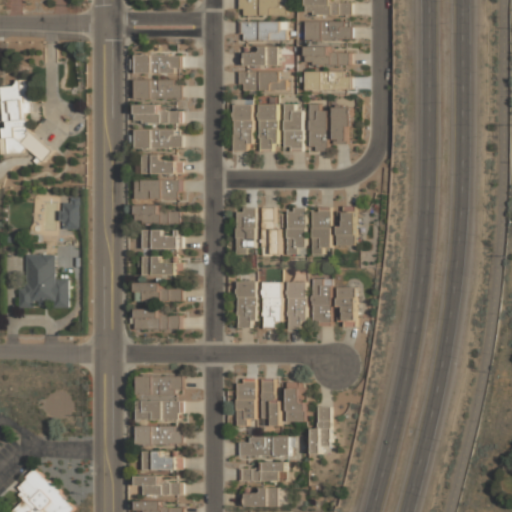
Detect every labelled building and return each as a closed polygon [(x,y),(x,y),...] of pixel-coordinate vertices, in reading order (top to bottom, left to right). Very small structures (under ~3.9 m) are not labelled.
[(288,14),(288,0),(241,0),(241,14),(288,14)] [(353,13),(353,1),(339,1),(339,0),(307,0),(307,13),(353,13)] [(353,20),(308,20),(308,39),(353,39),(353,20)] [(287,40),(287,21),(241,21),(241,40),(287,40)] [(353,52),(334,52),(334,46),(308,46),(308,64),(353,64),(353,52)] [(280,47),(241,47),(241,65),(280,65),(280,47)] [(137,73),(185,73),(185,54),(137,54),(137,73)] [(288,70),(241,70),(241,90),(288,90),(288,70)] [(306,89),(353,89),(353,70),(305,70),(305,78),(306,78),(306,89)] [(185,98),(185,78),(138,78),(138,98),(185,98)] [(1,86),(7,153),(33,151),(44,160),(48,160),(56,150),(30,130),(29,115),(34,108),(31,79),(19,80),(15,85),(1,86)] [(254,150),(254,99),(235,99),(235,150),(254,150)] [(261,150),(280,150),(280,103),(261,103),(261,150)] [(305,150),(305,103),(286,103),(286,150),(305,150)] [(185,123),(185,105),(138,105),(138,123),(185,123)] [(311,150),(329,150),(329,105),(311,105),(311,150)] [(336,106),(336,143),(353,143),(353,106),(336,106)] [(185,129),(135,129),(135,148),(185,148),(185,129)] [(145,155),(145,163),(139,163),(139,173),(185,173),(185,155),(145,155)] [(185,198),(185,179),(137,179),(137,198),(185,198)] [(80,228),(80,203),(65,203),(65,228),(80,228)] [(138,206),(138,223),(185,223),(185,206),(138,206)] [(308,206),(289,206),(289,254),(308,254),(308,206)] [(258,207),(238,207),(238,253),(258,253),(258,207)] [(264,207),(264,255),(282,255),(282,207),(264,207)] [(314,253),(333,253),(333,207),(314,207),(314,253)] [(358,244),(358,210),(339,210),(339,244),(358,244)] [(184,248),(184,229),(145,229),(145,248),(184,248)] [(70,308),(70,279),(58,279),(57,256),(29,256),(30,286),(21,286),(21,308),(70,308)] [(140,276),(184,276),(184,256),(140,256),(140,276)] [(332,325),(332,278),(314,278),(314,325),(332,325)] [(258,328),(258,281),(239,281),(239,328),(258,328)] [(283,281),(264,281),(264,328),(283,328),(283,281)] [(308,281),(290,281),(290,327),(308,327),(308,281)] [(138,300),(185,300),(185,283),(138,283),(138,300)] [(358,287),(339,287),(339,325),(358,325),(358,287)] [(137,308),(137,329),(184,329),(184,312),(175,312),(175,308),(137,308)] [(185,395),(185,374),(139,374),(139,395),(185,395)] [(258,378),(240,378),(240,424),(258,424),(258,378)] [(283,396),(277,396),(277,378),(264,378),(264,425),(283,425),(283,396)] [(289,421),(308,421),(308,383),(289,383),(289,421)] [(185,400),(139,400),(139,420),(185,420),(185,400)] [(315,427),(315,452),(323,452),(323,445),(333,445),(333,406),(322,406),(322,427),(315,427)] [(134,445),(185,445),(185,425),(134,425),(134,445)] [(241,456),(295,456),(295,436),(241,436),(241,456)] [(185,450),(146,450),(146,469),(185,470),(185,450)] [(289,480),(289,463),(241,463),(241,480),(289,480)] [(72,511),(78,506),(36,468),(19,487),(29,495),(13,511),(72,511)] [(185,494),(185,477),(139,477),(139,487),(146,487),(146,494),(185,494)] [(241,506),(280,506),(280,487),(241,487),(241,506)] [(137,511),(185,511),(185,502),(137,502),(137,511)]
